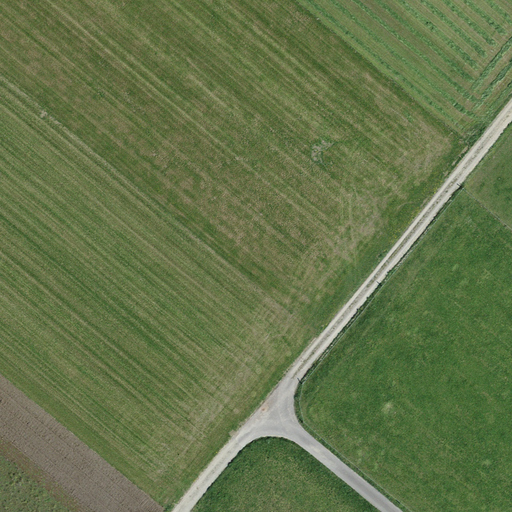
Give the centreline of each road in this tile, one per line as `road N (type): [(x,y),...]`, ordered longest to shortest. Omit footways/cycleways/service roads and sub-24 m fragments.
road 1 (track): [(511,110),(183,511)]
road 2 (track): [(392,511),(268,409)]
